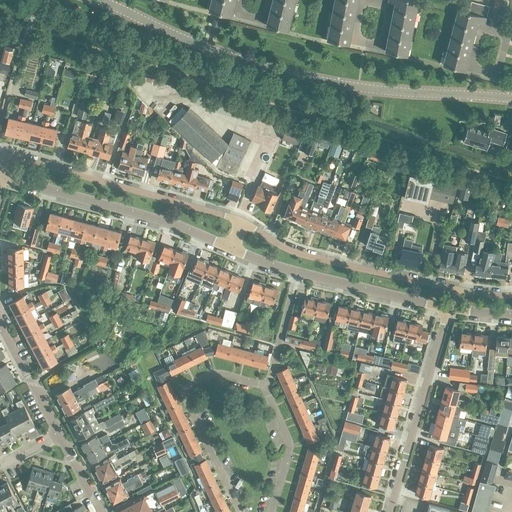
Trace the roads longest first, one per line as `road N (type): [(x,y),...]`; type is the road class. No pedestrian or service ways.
road 1 (tertiary): [(511,99),(292,75),(205,48),(97,0)]
road 2 (residential): [(511,295),(309,257),(241,221)]
road 3 (residential): [(241,221),(13,157),(2,176)]
road 4 (unclassified): [(231,247),(2,176)]
road 5 (residential): [(266,387),(220,373),(185,393),(238,511)]
road 6 (residential): [(448,308),(390,511)]
road 7 (unclassified): [(448,308),(298,272)]
road 8 (residential): [(272,511),(289,445),(266,387)]
road 9 (residential): [(60,433),(0,319)]
